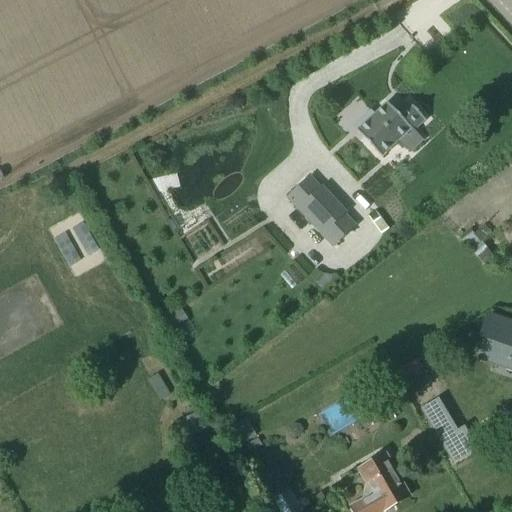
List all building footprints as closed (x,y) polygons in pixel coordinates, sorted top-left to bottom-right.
[(357,133),(381,158),(398,141),(410,154),(423,142),(413,131),(423,122),(424,122),(425,121),(408,103),(407,104),(407,105),(397,114),(387,104),(374,117),(357,133)] [(452,223),(495,182),(444,131),(402,172),(452,223)] [(355,227),(309,178),(287,199),(333,248),(355,227)] [(511,326),(487,318),(480,337),(486,339),(479,358),(493,362),(494,358),(511,363),(511,326)] [(434,367),(413,380),(427,400),(447,387),(434,367)] [(436,401),(422,410),(441,443),(456,435),(436,401)] [(255,437),(245,421),(229,431),(238,447),(255,437)] [(302,436),(303,430),(300,426),(295,424),(290,427),(288,433),(291,438),(297,439),(302,436)] [(418,439),(403,447),(414,464),(428,457),(418,439)] [(261,447),(257,441),(247,447),(251,453),(261,447)] [(363,502),(350,511),(351,511),(383,511),(407,497),(383,460),(358,475),(366,487),(363,501),(363,502)]
